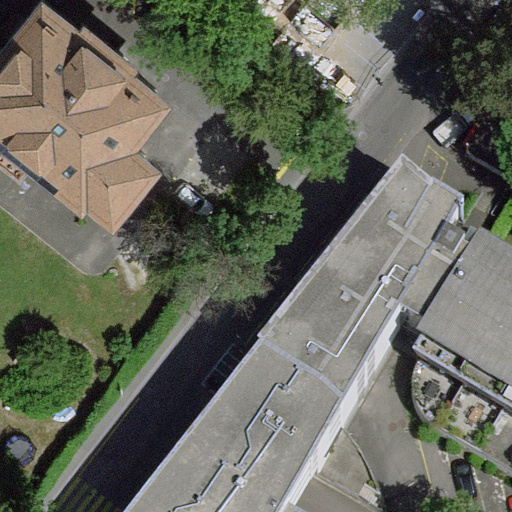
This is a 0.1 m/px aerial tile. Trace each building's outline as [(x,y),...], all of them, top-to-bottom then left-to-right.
[(45,0),(0,56),(0,115),(83,183),(88,177),(114,197),(147,155),(122,134),(157,90),(45,0)] [(511,145),(484,130),(468,159),(511,183),(511,145)] [(261,371),(346,433),(401,337),(449,256),(465,228),(433,211),(430,216),(404,193),(373,232),(310,310),(261,371)] [(310,310),(373,232),(364,225),(302,304),(310,310)] [(466,264),(449,256),(401,337),(429,353),(476,274),(464,268),(466,264)] [(511,274),(484,259),(476,274),(429,353),(414,377),(511,434),(511,274)] [(207,440),(151,511),(300,511),(306,501),(346,433),(261,371),(207,440)]
